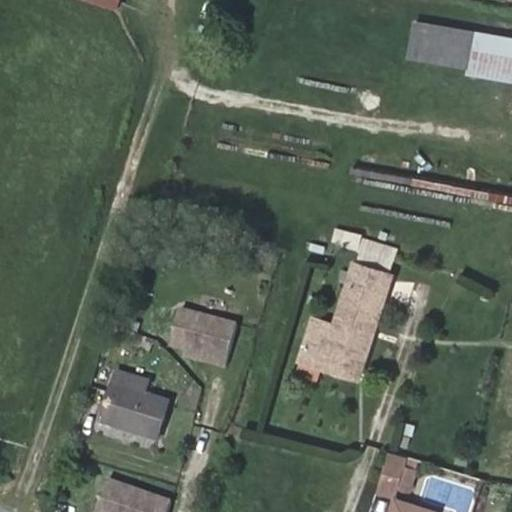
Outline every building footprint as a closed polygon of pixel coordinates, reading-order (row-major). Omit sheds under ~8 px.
[(83,0),(117,10),(119,0),(83,0)] [(511,37),(419,21),(418,30),(511,48),(511,37)] [(511,48),(418,30),(413,57),(473,67),(472,72),(511,79),(511,48)] [(334,228),(331,241),(357,246),(359,233),(334,228)] [(361,235),(355,255),(391,267),(398,247),(361,235)] [(334,330),(312,325),(306,347),(366,363),(389,278),(351,268),(334,330)] [(439,290),(437,312),(466,315),(468,293),(439,290)] [(240,323),(184,307),(173,343),(190,348),(213,354),(212,360),(228,365),(240,323)] [(323,373),(360,383),(366,363),(306,347),(304,357),(326,363),(323,373)] [(213,354),(190,348),(188,353),(212,360),(213,354)] [(304,357),(301,367),(323,373),(326,363),(304,357)] [(119,372),(104,422),(161,439),(172,402),(148,395),(152,382),(119,372)] [(400,499),(403,491),(410,467),(412,462),(393,456),(381,493),(400,499)] [(413,458),(412,462),(410,467),(420,469),(423,461),(413,458)] [(420,469),(410,467),(403,491),(412,494),(420,469)] [(177,511),(178,510),(109,475),(89,511),(177,511)] [(421,511),(419,507),(399,501),(395,511),(421,511)]
